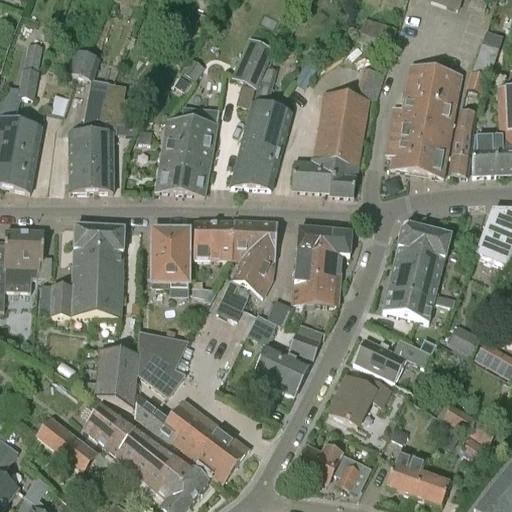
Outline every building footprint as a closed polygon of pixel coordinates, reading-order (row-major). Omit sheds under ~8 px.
[(142,15),(146,2),(141,0),(113,0),(112,5),(120,8),(117,17),(129,22),(132,12),(142,15)] [(456,16),(461,0),(430,0),(429,6),(456,16)] [(389,56),(396,33),(364,23),(357,46),(389,56)] [(489,82),(499,52),(501,43),(485,37),(471,76),(472,76),(485,81),(489,82)] [(255,91),(271,54),(249,45),(233,81),(255,91)] [(37,76),(40,57),(26,55),(24,74),(21,74),(18,93),(24,94),(26,83),(36,84),(37,77),(37,76)] [(59,81),(66,59),(55,56),(51,67),(48,77),(59,81)] [(78,84),(86,62),(74,58),(67,80),(78,84)] [(68,199),(87,199),(87,193),(93,193),(92,166),(97,166),(96,144),(97,139),(98,133),(105,100),(109,90),(108,90),(108,89),(91,86),(97,65),(86,62),(78,84),(90,88),(80,139),(67,139),(68,199)] [(194,85),(201,72),(189,64),(181,77),(194,85)] [(443,184),(461,81),(410,71),(402,114),(392,113),(385,159),(391,160),(389,173),(443,184)] [(377,103),(384,80),(363,73),(355,97),(377,103)] [(265,112),(276,76),(268,74),(260,89),(253,108),(251,108),(229,193),(270,195),(291,119),(265,112)] [(481,99),(485,81),(472,76),(465,96),(481,99)] [(179,82),(173,92),(182,98),(188,88),(179,82)] [(32,105),(36,84),(26,83),(24,94),(18,93),(18,94),(16,102),(20,103),(32,105)] [(87,193),(87,199),(112,198),(111,140),(115,140),(115,118),(119,118),(124,93),(109,90),(105,100),(98,133),(97,139),(96,144),(97,166),(92,166),(93,193),(87,193)] [(0,192),(2,193),(14,128),(12,127),(20,103),(16,102),(18,94),(6,92),(4,102),(0,105),(0,192)] [(495,181),(511,180),(511,93),(498,94),(500,140),(495,140),(495,181)] [(353,204),(368,103),(325,98),(314,164),(310,165),(310,169),(293,168),(291,197),(328,198),(328,203),(353,204)] [(63,121),(68,105),(53,99),(50,118),(63,121)] [(215,130),(218,116),(181,113),(180,127),(166,126),(160,160),(209,167),(215,130)] [(466,183),(474,121),(457,117),(448,181),(466,183)] [(28,198),(41,133),(14,128),(2,193),(28,198)] [(474,140),(471,162),(472,181),(495,181),(495,140),(474,140)] [(204,202),(205,190),(209,167),(160,160),(153,198),(204,202)] [(511,276),(511,273),(511,217),(491,218),(476,260),(511,276)] [(188,295),(188,230),(187,227),(184,227),(183,235),(170,235),(170,232),(153,232),(153,235),(151,235),(151,295),(188,295)] [(232,267),(232,263),(233,227),(194,227),(193,266),(232,267)] [(238,276),(236,275),(220,307),(240,316),(251,296),(262,302),(270,288),(274,268),(276,229),(233,227),(232,263),(232,267),(239,267),(239,276),(238,276)] [(88,271),(88,258),(90,232),(74,231),(72,292),(40,291),(39,321),(92,323),(95,271),(88,271)] [(414,266),(422,235),(407,231),(406,233),(403,235),(400,235),(396,252),(397,252),(386,296),(407,300),(415,267),(414,266)] [(121,324),(123,235),(123,234),(90,232),(88,258),(88,271),(95,271),(92,323),(121,324)] [(305,310),(306,309),(307,298),(311,277),(313,259),(331,259),(332,237),(298,234),(292,309),(305,310)] [(444,264),(450,242),(422,235),(414,266),(415,267),(407,300),(432,306),(431,309),(452,314),(454,304),(434,300),(443,264),(444,264)] [(42,265),(43,237),(4,236),(4,247),(0,247),(0,316),(2,316),(2,296),(29,297),(29,283),(35,283),(36,277),(38,277),(38,265),(42,265)] [(349,262),(351,241),(351,238),(332,237),(331,259),(313,259),(311,277),(307,298),(306,309),(305,310),(337,311),(341,261),(349,262)] [(210,308),(216,296),(202,293),(202,286),(192,286),(192,301),(210,308)] [(426,328),(431,309),(432,306),(407,300),(386,296),(381,317),(426,328)] [(285,332),(293,314),(275,305),(267,324),(276,328),(285,332)] [(293,402),(308,370),(267,350),(276,328),(267,324),(257,320),(245,341),(266,351),(251,382),(293,402)] [(470,362),(479,343),(456,332),(447,351),(470,362)] [(174,376),(175,375),(188,347),(139,337),(138,357),(140,357),(141,359),(174,376)] [(312,365),(318,347),(296,339),(289,357),(312,365)] [(393,388),(404,362),(363,343),(352,368),(393,388)] [(428,359),(433,349),(422,344),(418,354),(428,359)] [(484,348),(473,366),(491,376),(501,358),(484,348)] [(422,372),(428,359),(418,354),(411,367),(422,372)] [(132,414),(136,382),(138,359),(102,355),(96,400),(132,414)] [(167,405),(184,381),(174,377),(174,376),(141,359),(140,357),(138,357),(138,359),(136,382),(167,405)] [(61,367),(56,374),(71,383),(76,375),(61,367)] [(361,390),(345,382),(327,418),(355,432),(369,405),(379,411),(388,395),(365,383),(361,390)] [(170,424),(137,399),(134,423),(220,489),(247,455),(184,407),(170,424)] [(187,511),(207,487),(191,474),(193,472),(103,408),(83,435),(165,506),(159,511),(187,511)] [(487,453),(496,437),(451,411),(442,426),(450,431),(460,437),(487,453)] [(79,476),(91,461),(67,441),(69,438),(51,424),(36,444),(79,476)] [(409,437),(396,431),(390,444),(402,450),(409,437)] [(450,431),(439,448),(450,455),(460,437),(450,431)] [(476,461),(482,452),(468,443),(462,452),(476,461)] [(0,511),(3,511),(17,494),(0,482),(17,459),(0,445),(0,511)] [(301,463),(297,464),(294,470),(296,473),(294,476),(325,491),(331,479),(338,483),(335,490),(357,500),(370,474),(345,462),(324,452),(320,459),(307,452),(301,463)] [(425,466),(398,456),(396,458),(384,491),(412,501),(420,479),(425,466)] [(511,511),(511,472),(480,511),(511,511)] [(90,504),(98,493),(78,477),(69,488),(90,504)] [(440,511),(448,490),(420,479),(412,501),(440,511)] [(45,511),(37,506),(47,491),(37,482),(23,502),(34,510),(33,511),(45,511)]
